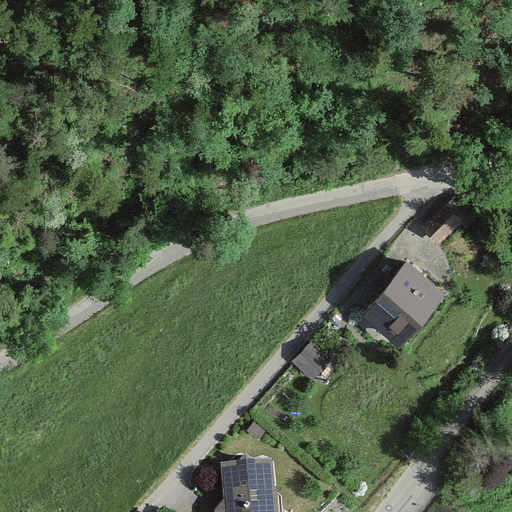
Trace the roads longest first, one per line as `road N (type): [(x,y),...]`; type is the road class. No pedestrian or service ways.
road 1 (residential): [(511,170),(437,178),(235,223),(182,246),(0,366)]
road 2 (tertiary): [(384,511),(511,352)]
